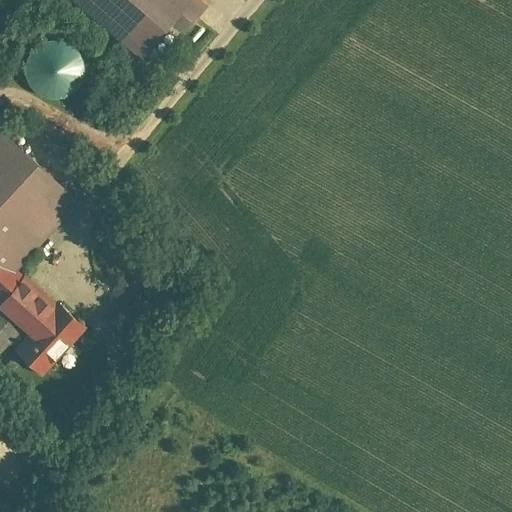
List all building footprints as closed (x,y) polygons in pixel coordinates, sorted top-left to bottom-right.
[(201,0),(71,0),(139,58),(168,24),(181,34),(207,4),(201,0)] [(82,83),(85,74),(85,65),(82,56),(76,48),(68,43),(59,40),(48,40),(39,44),(31,51),(26,61),(25,71),(27,81),(32,90),(41,96),(50,99),(60,99),(69,96),(77,91),(82,83)] [(0,287),(82,199),(0,124),(0,287)] [(152,265),(135,284),(174,318),(191,299),(152,265)] [(3,305),(35,335),(60,307),(28,278),(3,305)] [(18,354),(42,376),(91,322),(67,300),(18,354)] [(133,301),(112,325),(144,353),(165,329),(133,301)] [(0,360),(26,333),(0,308),(0,360)]
